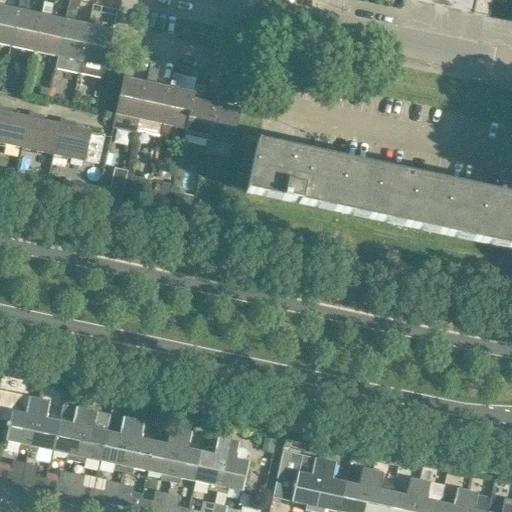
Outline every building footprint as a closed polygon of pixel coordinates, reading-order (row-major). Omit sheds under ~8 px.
[(0,0),(0,45),(10,48),(17,12),(3,9),(4,0),(0,0)] [(34,53),(41,17),(26,14),(29,0),(20,0),(17,12),(10,48),(34,53)] [(78,75),(88,28),(73,24),(76,9),(78,10),(80,0),(69,0),(64,23),(57,58),(54,70),(78,75)] [(436,0),(435,6),(448,9),(450,0),(436,0)] [(461,12),(463,0),(450,0),(448,9),(461,12)] [(475,0),(463,0),(461,12),(472,15),(475,0)] [(490,7),(491,0),(475,0),(472,15),(488,18),(490,7)] [(57,58),(64,23),(49,19),(53,4),(44,2),(41,17),(34,53),(57,58)] [(102,80),(104,68),(112,33),(96,30),(100,14),(91,12),(88,28),(78,75),(102,80)] [(115,115),(112,128),(136,133),(139,120),(146,86),(146,85),(131,82),(134,66),(126,64),(115,115)] [(162,125),(170,90),(158,88),(162,72),(153,71),(150,86),(146,86),(139,120),(162,125)] [(185,130),(193,95),(182,93),(185,77),(176,76),(173,91),(170,90),(162,125),(185,130)] [(185,130),(184,137),(207,142),(215,106),(201,103),(204,88),(195,86),(193,95),(185,130)] [(40,90),(38,99),(46,101),(48,92),(40,90)] [(232,147),(239,112),(223,108),(227,93),(218,91),(215,106),(207,142),(232,147)] [(0,141),(4,142),(4,145),(22,149),(22,146),(28,119),(27,119),(5,114),(6,109),(0,107),(0,141)] [(28,119),(22,146),(35,149),(35,152),(52,156),(53,156),(54,153),(53,153),(59,126),(58,126),(37,121),(38,116),(29,114),(28,114),(27,119),(28,119)] [(59,126),(53,153),(54,153),(67,156),(66,159),(84,163),(85,160),(98,163),(104,136),(90,134),(91,133),(68,128),(69,123),(60,121),(59,121),(58,126),(59,126)] [(511,199),(329,160),(329,159),(261,145),(260,145),(258,145),(258,144),(257,143),(246,194),(511,250),(511,199)] [(38,176),(35,189),(44,190),(47,178),(38,176)] [(149,182),(127,177),(124,194),(145,199),(149,182)] [(157,182),(153,198),(167,201),(171,185),(157,182)] [(99,189),(87,187),(84,200),(97,202),(99,189)] [(99,189),(97,202),(108,204),(111,190),(110,190),(100,188),(99,189)] [(148,198),(144,213),(144,214),(166,218),(170,202),(148,198)] [(172,198),(169,215),(189,219),(193,202),(172,198)] [(208,207),(196,205),(193,216),(206,219),(208,207)] [(19,446),(18,452),(28,454),(39,401),(14,396),(0,392),(0,410),(11,413),(7,429),(4,442),(19,446)] [(39,401),(28,454),(37,455),(38,450),(53,453),(63,406),(62,406),(58,423),(46,420),(49,403),(39,401)] [(65,462),(76,464),(87,411),(63,406),(53,453),(66,456),(65,462)] [(87,411),(76,464),(84,466),(85,460),(101,463),(107,433),(106,433),(110,416),(87,411)] [(112,472),(123,474),(134,421),(122,419),(118,436),(107,433),(101,463),(114,466),(112,472)] [(134,421),(123,474),(131,476),(133,470),(148,473),(154,443),(140,440),(144,423),(134,421)] [(160,482),(170,484),(181,432),(169,429),(166,446),(154,443),(148,473),(161,476),(160,482)] [(181,432),(170,484),(179,486),(180,480),(195,483),(202,453),(188,450),(191,434),(181,432)] [(207,492),(217,494),(229,442),(217,439),(214,451),(213,456),(202,453),(195,483),(208,486),(207,492)] [(229,442),(217,494),(226,496),(227,490),(243,493),(251,456),(247,451),(238,449),(239,444),(229,442)] [(303,511),(314,511),(325,461),(313,459),(302,456),(301,456),(283,452),(272,499),(304,507),(303,511)] [(336,464),(325,461),(314,511),(323,511),(330,511),(338,511),(345,484),(332,482),(336,464)] [(357,487),(345,484),(338,511),(363,511),(372,472),(361,469),(357,487)] [(0,481),(9,484),(11,472),(0,470),(0,481)] [(388,511),(392,494),(379,492),(383,474),(372,472),(363,511),(388,511)] [(31,489),(45,492),(47,480),(34,477),(31,489)] [(59,483),(47,480),(45,492),(56,494),(59,483)] [(405,497),(392,494),(388,511),(412,511),(419,482),(408,480),(405,497)] [(437,511),(439,505),(443,487),(430,484),(419,482),(412,511),(437,511)] [(79,499),(93,502),(95,490),(81,487),(79,499)] [(462,511),(467,492),(456,490),(452,507),(440,504),(444,487),(443,487),(439,505),(437,511),(462,511)] [(106,493),(95,490),(93,502),(104,504),(106,493)] [(474,511),(478,494),(467,492),(462,511),(474,511)] [(126,509),(140,511),(142,500),(128,497),(126,509)] [(511,511),(511,502),(490,497),(487,511),(511,511)] [(151,511),(154,503),(142,500),(140,511),(151,511)]
